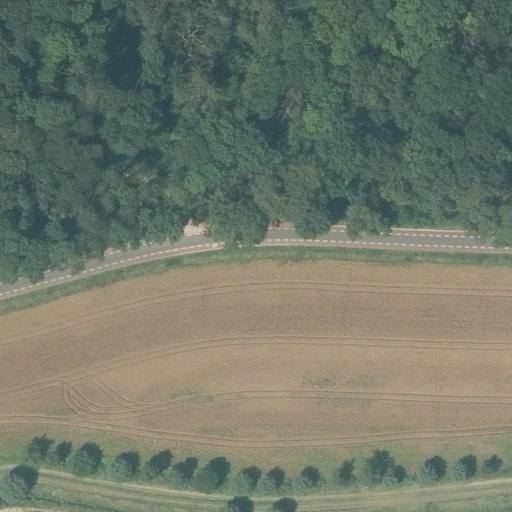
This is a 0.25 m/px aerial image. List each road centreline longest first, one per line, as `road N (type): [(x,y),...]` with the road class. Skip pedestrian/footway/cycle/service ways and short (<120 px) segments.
road 1 (tertiary): [(0,289),(218,236),(511,242)]
road 2 (track): [(511,489),(252,508),(0,475)]
road 3 (track): [(188,240),(159,190),(122,176),(79,180)]
